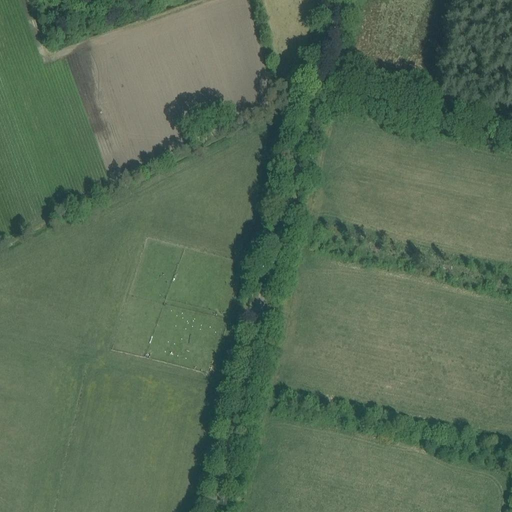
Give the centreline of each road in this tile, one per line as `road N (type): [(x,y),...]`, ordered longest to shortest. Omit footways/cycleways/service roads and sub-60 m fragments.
road 1 (unclassified): [(210,511),(331,0)]
road 2 (track): [(511,142),(308,95)]
